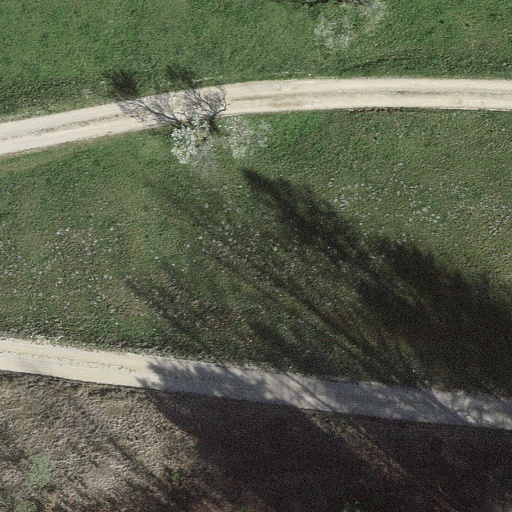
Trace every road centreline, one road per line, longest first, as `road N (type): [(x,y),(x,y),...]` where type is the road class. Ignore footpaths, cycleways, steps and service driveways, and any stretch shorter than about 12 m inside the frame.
road 1 (track): [(0,354),(511,408)]
road 2 (track): [(511,123),(211,119)]
road 3 (track): [(211,119),(0,144)]
